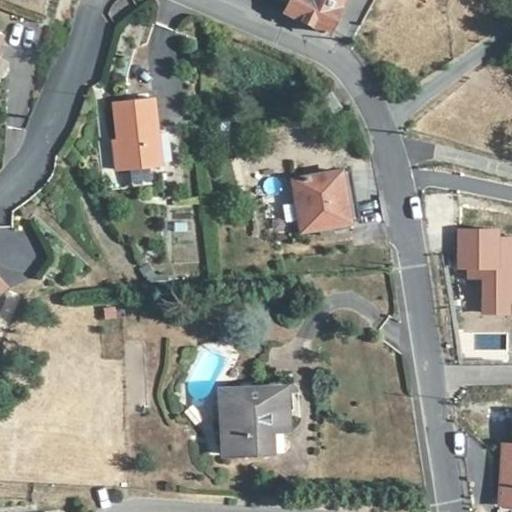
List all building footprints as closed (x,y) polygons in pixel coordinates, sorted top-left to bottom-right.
[(290,0),(285,11),(330,32),(342,7),(339,5),(341,0),(290,0)] [(374,23),(365,18),(360,29),(368,34),(374,23)] [(334,108),(324,91),(315,97),(326,113),(334,108)] [(160,129),(156,96),(115,102),(124,171),(165,166),(160,129)] [(172,165),(168,127),(160,129),(165,166),(172,165)] [(361,222),(352,171),(351,171),(341,173),(295,181),(303,232),(350,224),(361,222)] [(466,246),(450,245),(446,262),(465,264),(466,246)] [(511,250),(510,251),(466,246),(465,264),(464,279),(511,283),(511,250)] [(0,298),(10,289),(0,278),(0,298)] [(287,405),(286,387),(222,391),(224,456),(274,453),(274,450),(272,431),(271,406),(287,405)] [(501,421),(499,399),(477,401),(479,423),(501,421)] [(272,431),(282,430),(289,430),(287,405),(271,406),(272,431)] [(283,449),(282,430),(272,431),(274,450),(283,449)] [(511,445),(503,445),(499,503),(511,503),(511,445)]
